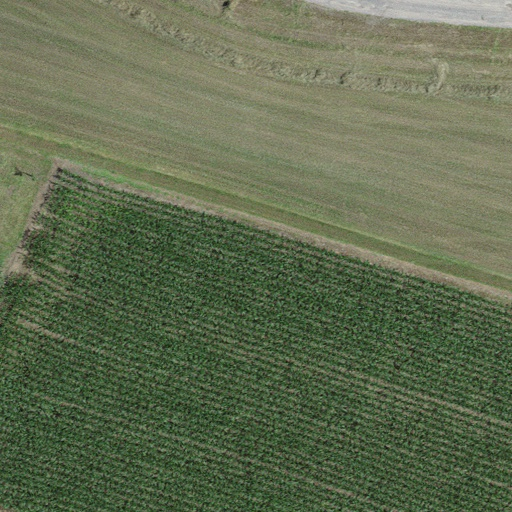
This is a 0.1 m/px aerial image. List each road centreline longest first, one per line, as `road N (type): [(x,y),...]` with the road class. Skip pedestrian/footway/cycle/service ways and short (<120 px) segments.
road 1 (track): [(0,137),(511,286)]
road 2 (track): [(511,9),(377,0)]
